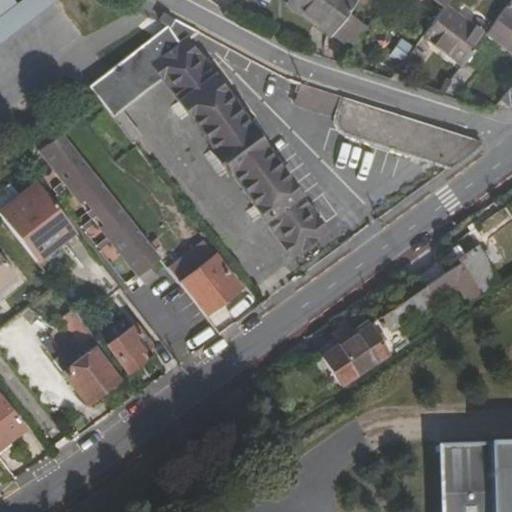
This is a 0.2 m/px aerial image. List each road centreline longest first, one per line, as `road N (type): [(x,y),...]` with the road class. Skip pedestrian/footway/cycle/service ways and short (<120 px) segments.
road 1 (primary): [(8,511),(511,153)]
road 2 (residential): [(511,134),(291,64),(186,0)]
road 3 (unknown): [(307,511),(368,475),(422,421),(511,396)]
